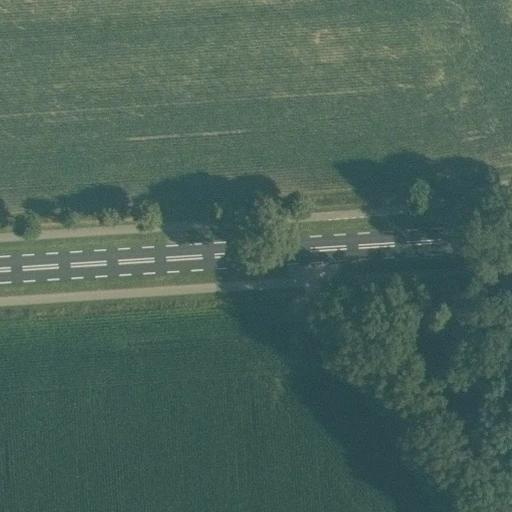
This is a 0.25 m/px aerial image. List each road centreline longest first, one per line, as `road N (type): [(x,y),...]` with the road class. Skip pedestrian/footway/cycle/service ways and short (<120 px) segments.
road 1 (primary): [(511,235),(0,267)]
road 2 (track): [(318,247),(322,311),(477,511)]
